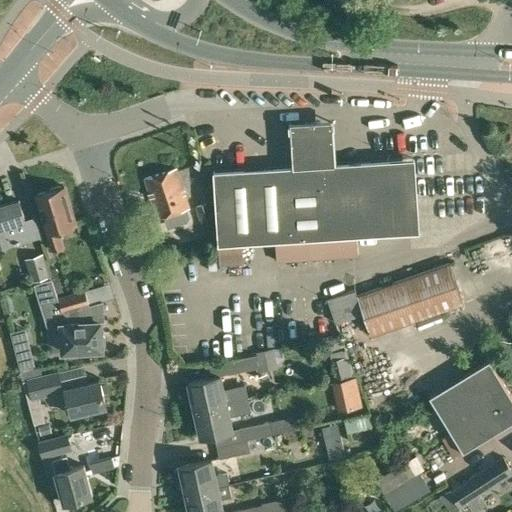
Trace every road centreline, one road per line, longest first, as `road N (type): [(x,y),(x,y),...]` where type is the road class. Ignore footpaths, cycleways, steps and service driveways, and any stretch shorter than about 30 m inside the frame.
road 1 (residential): [(136,511),(145,339),(130,277),(75,131),(14,75)]
road 2 (primary): [(148,26),(212,55),(478,75)]
road 3 (primary): [(485,54),(334,43),(232,0)]
